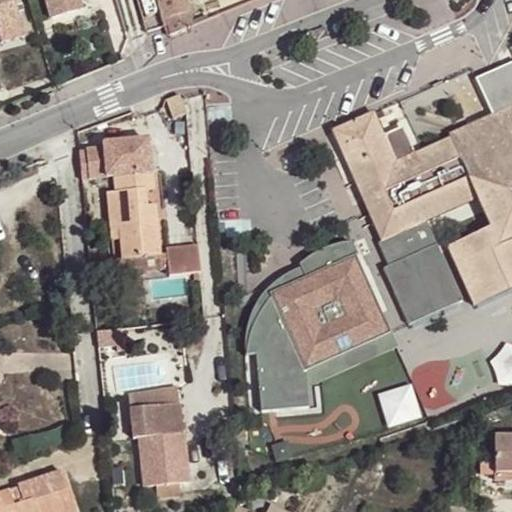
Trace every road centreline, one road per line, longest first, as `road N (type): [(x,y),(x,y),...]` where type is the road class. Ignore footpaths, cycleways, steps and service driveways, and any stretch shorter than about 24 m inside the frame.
road 1 (unknown): [(210,489),(204,253),(187,76)]
road 2 (residential): [(92,424),(59,119)]
road 3 (residential): [(242,87),(291,96),(462,26),(488,0)]
road 4 (residential): [(368,0),(250,47)]
